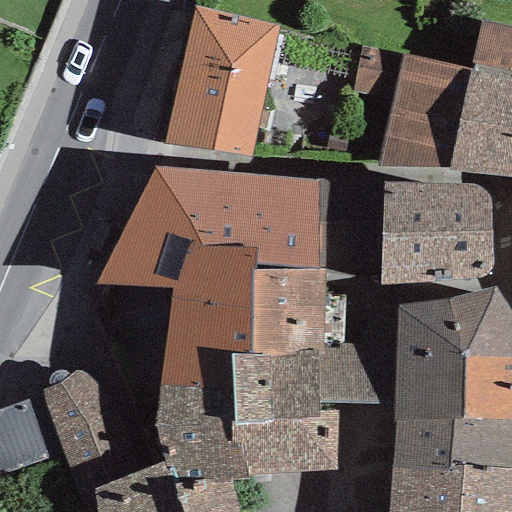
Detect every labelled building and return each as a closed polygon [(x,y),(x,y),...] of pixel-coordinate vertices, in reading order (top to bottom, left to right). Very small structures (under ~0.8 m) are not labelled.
[(511,81),(195,9),(162,146),(511,179),(511,81)] [(490,195),(153,168),(94,287),(171,289),(168,301),(249,311),(249,270),(323,270),(380,269),(379,287),(494,278),(490,195)] [(249,311),(168,301),(153,428),(164,458),(167,467),(227,468),(334,471),(335,403),(396,405),(398,308),(356,307),(357,343),(323,341),(323,270),(249,270),(249,311)] [(511,511),(511,315),(498,300),(398,308),(396,405),(388,511),(511,511)] [(78,368),(39,392),(80,511),(90,511),(95,509),(95,511),(234,511),(227,468),(167,467),(164,458),(137,471),(116,405),(78,368)]
